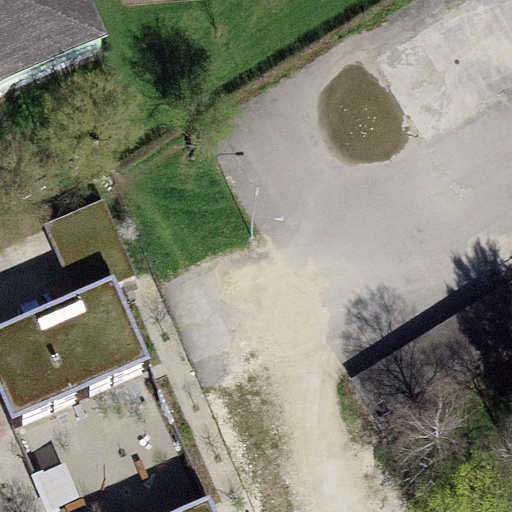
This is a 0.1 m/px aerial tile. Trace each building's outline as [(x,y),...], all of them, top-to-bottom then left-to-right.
[(0,0),(0,97),(111,48),(90,0),(0,0)] [(511,0),(451,0),(362,51),(418,151),(511,98),(511,0)] [(125,295),(93,212),(25,237),(49,301),(0,319),(0,455),(163,395),(125,295)] [(511,292),(343,395),(378,452),(511,370),(511,292)] [(207,511),(201,497),(165,511),(207,511)]
